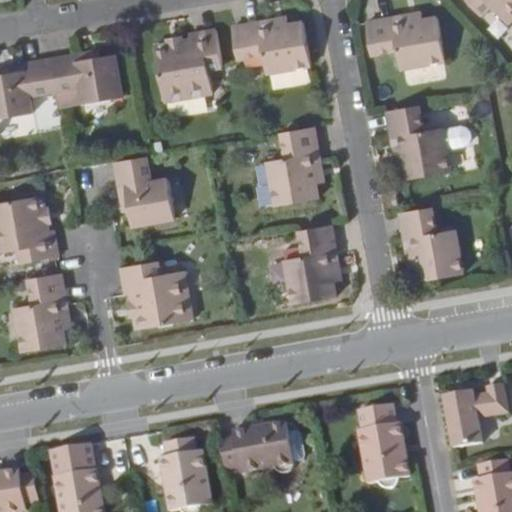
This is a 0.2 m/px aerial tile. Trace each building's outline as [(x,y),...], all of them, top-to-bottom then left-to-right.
[(511,0),(467,0),(480,13),(489,5),(506,22),(511,16),(511,0)] [(406,19),(402,20),(396,22),(395,17),(368,23),(375,58),(388,56),(393,79),(440,70),(430,15),(416,18),(414,18),(415,24),(408,26),(406,19)] [(288,16),(270,19),(272,26),(289,23),(288,16)] [(414,18),(406,19),(408,26),(415,24),(414,18)] [(272,26),(270,19),(233,25),(239,58),(265,54),(268,72),(311,65),(304,21),(289,23),(272,26)] [(223,65),(217,29),(191,34),(191,39),(181,40),(182,46),(174,47),(173,41),(156,45),(165,100),(214,92),(210,68),(223,65)] [(100,49),(89,52),(90,57),(101,55),(100,49)] [(89,52),(51,58),(56,90),(82,85),(85,103),(124,95),(116,52),(101,55),(90,57),(89,52)] [(56,90),(51,58),(13,65),(14,71),(2,73),(0,73),(0,117),(33,112),(30,95),(56,90)] [(14,71),(13,65),(0,67),(2,73),(14,71)] [(397,169),(397,172),(400,185),(454,176),(445,126),(422,130),(419,117),(383,123),(389,151),(393,150),(395,157),(395,161),(400,159),(402,168),(397,169)] [(318,154),(313,127),(278,133),(279,147),(256,151),(265,200),(320,190),(318,178),(317,174),(311,175),(310,166),(315,165),(315,163),(314,155),(318,154)] [(147,156),(115,162),(122,200),(128,199),(131,214),(133,227),(175,219),(169,179),(152,182),(147,156)] [(23,264),(60,257),(55,231),(50,232),(48,223),(48,220),(42,222),(41,214),(46,212),(45,210),(43,195),(0,202),(0,253),(20,250),(23,264)] [(128,199),(122,200),(125,215),(131,214),(128,199)] [(413,255),(415,266),(418,280),(461,272),(453,233),(437,236),(432,209),(400,214),(408,255),(413,255)] [(337,264),(331,225),(299,231),(304,258),(286,261),(293,306),(335,299),(333,285),(330,265),(337,264)] [(122,269),(127,294),(127,296),(131,296),(133,306),(138,306),(139,314),(134,315),(137,331),(192,322),(184,272),(160,276),(158,263),(122,269)] [(330,265),(333,285),(340,284),(337,264),(330,265)] [(67,304),(68,304),(62,273),(29,279),(34,307),(16,310),(23,355),(66,347),(63,331),(60,313),(68,312),(67,304)] [(60,313),(63,331),(71,329),(68,312),(60,313)] [(451,399),(444,400),(453,452),(480,447),(476,425),(507,419),(502,388),(486,391),(487,397),(472,399),(471,395),(463,397),(463,400),(452,403),(451,399)] [(409,444),(405,422),(364,430),(373,484),(384,482),(384,484),(385,486),(388,487),(390,487),(398,486),(402,485),(404,484),(404,483),(405,480),(405,478),(415,476),(412,455),(407,456),(405,444),(409,444)] [(234,439),(219,442),(224,472),(239,470),(240,476),(273,470),(275,473),(277,474),(280,474),(291,473),(294,471),(295,469),(295,467),(293,464),(302,463),(304,459),(301,439),(296,434),(289,435),(286,424),(267,428),(268,431),(255,434),(255,430),(233,434),(234,439)] [(166,458),(195,453),(193,440),(164,445),(166,458)] [(171,492),(166,493),(169,511),(200,511),(201,511),(202,508),(203,508),(212,506),(202,452),(195,453),(166,458),(160,458),(164,479),(169,478),(171,492)] [(57,477),(87,471),(85,458),(55,463),(57,477)] [(476,466),(479,479),(471,481),(475,502),(480,501),(482,511),(511,511),(511,473),(508,475),(506,461),(476,466)] [(0,511),(26,511),(26,507),(21,477),(20,471),(0,474),(0,511)] [(61,511),(59,511),(99,511),(92,471),(87,471),(57,477),(51,478),(54,499),(59,498),(61,511)] [(39,505),(33,474),(21,477),(26,507),(39,505)]
